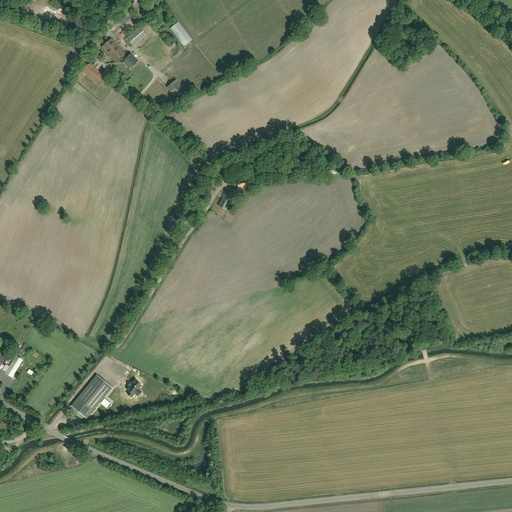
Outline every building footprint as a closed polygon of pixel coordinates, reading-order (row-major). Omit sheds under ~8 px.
[(180,22),(171,29),(185,47),(193,41),(180,22)] [(134,48),(147,36),(138,27),(126,38),(134,48)] [(157,38),(138,49),(143,56),(162,46),(157,38)] [(111,39),(108,42),(102,47),(115,62),(123,55),(126,59),(125,59),(132,66),(138,61),(131,54),(129,56),(125,52),(124,53),(111,39)] [(154,67),(167,60),(163,51),(149,58),(154,67)] [(104,77),(90,64),(90,65),(88,64),(83,70),(84,71),(83,72),(97,85),(104,77)] [(176,80),(167,88),(178,101),(187,93),(176,80)] [(238,165),(246,160),(243,154),(235,159),(238,165)] [(238,188),(248,186),(247,179),(237,181),(238,188)] [(232,201),(235,196),(226,191),(222,197),(223,198),(218,206),(227,211),(233,201),(232,201)] [(12,378),(23,360),(16,356),(5,373),(12,378)] [(98,385),(103,380),(98,375),(92,382),(95,384),(96,383),(98,385)] [(131,382),(128,386),(129,387),(127,390),(129,392),(127,394),(131,398),(135,394),(138,396),(141,392),(138,389),(141,386),(135,380),(132,384),(132,383),(131,382)] [(90,383),(71,406),(86,419),(106,396),(90,383)]
